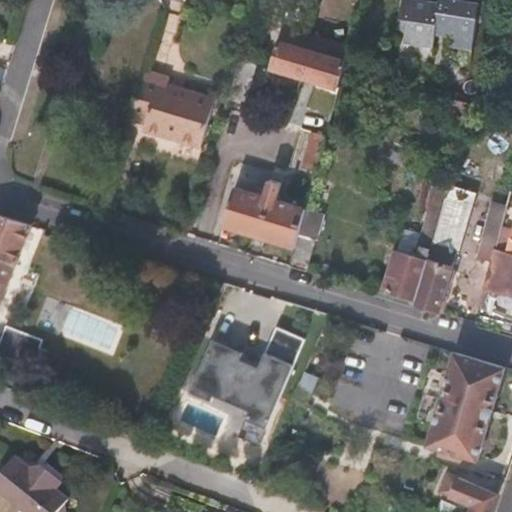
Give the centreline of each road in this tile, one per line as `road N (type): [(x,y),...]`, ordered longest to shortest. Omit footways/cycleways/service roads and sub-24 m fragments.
road 1 (residential): [(511,351),(0,199)]
road 2 (residential): [(283,511),(0,405)]
road 3 (residential): [(0,129),(38,0)]
